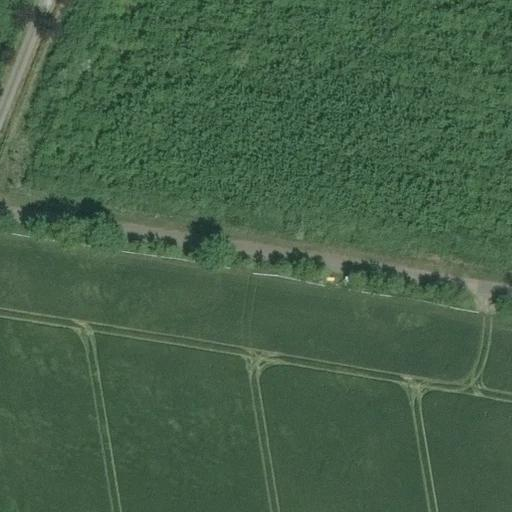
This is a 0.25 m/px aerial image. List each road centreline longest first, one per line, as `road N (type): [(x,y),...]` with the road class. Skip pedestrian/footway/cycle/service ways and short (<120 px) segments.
road 1 (unclassified): [(511,296),(0,215)]
road 2 (track): [(0,126),(52,0)]
